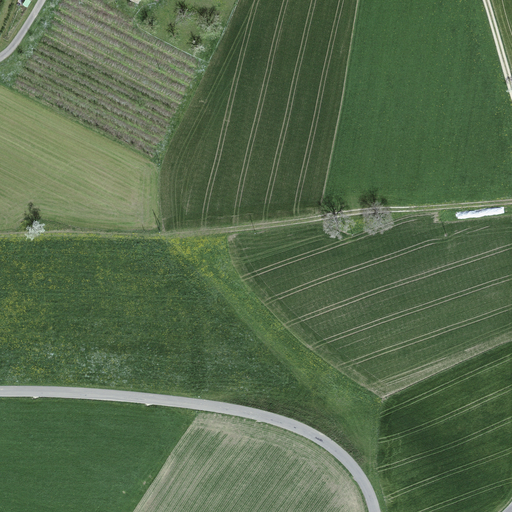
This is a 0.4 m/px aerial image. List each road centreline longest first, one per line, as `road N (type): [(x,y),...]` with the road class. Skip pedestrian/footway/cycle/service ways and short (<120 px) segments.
road 1 (track): [(0,238),(160,238),(511,201)]
road 2 (unclassified): [(374,511),(362,478),(336,449),(277,419),(160,399),(0,391)]
